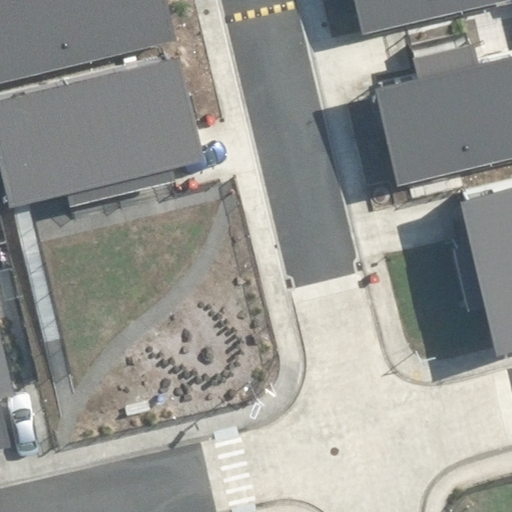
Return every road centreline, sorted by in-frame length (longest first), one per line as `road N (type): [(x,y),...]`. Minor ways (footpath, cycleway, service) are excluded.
road 1 (residential): [(363,442),(257,0)]
road 2 (residential): [(48,511),(363,442)]
road 3 (residential): [(363,442),(511,405)]
